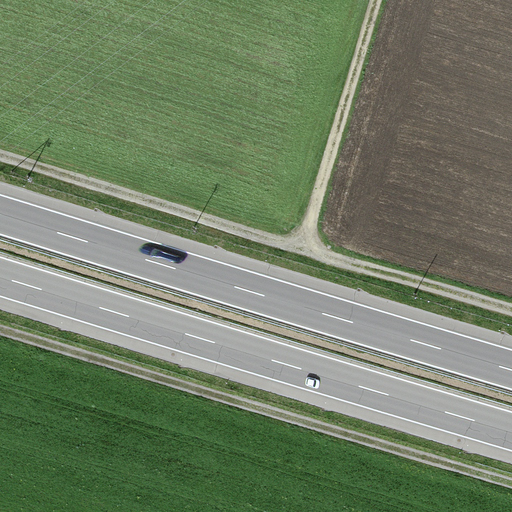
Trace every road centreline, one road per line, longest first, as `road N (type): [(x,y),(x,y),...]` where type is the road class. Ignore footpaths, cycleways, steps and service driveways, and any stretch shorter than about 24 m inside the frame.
road 1 (motorway): [(0,275),(511,431)]
road 2 (motorway): [(511,369),(0,213)]
road 3 (track): [(0,165),(298,262),(511,320)]
road 4 (track): [(511,477),(286,405),(0,331)]
road 5 (track): [(377,0),(298,262)]
